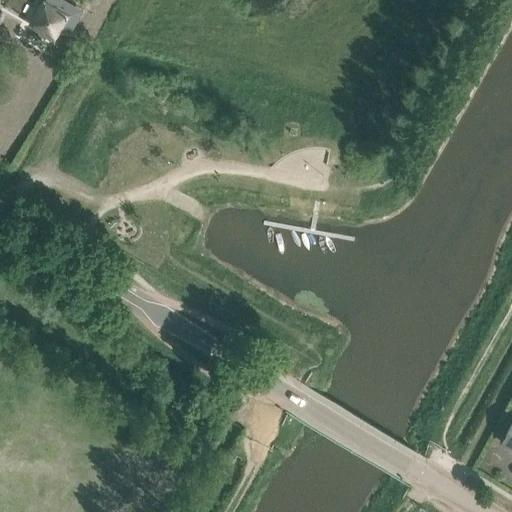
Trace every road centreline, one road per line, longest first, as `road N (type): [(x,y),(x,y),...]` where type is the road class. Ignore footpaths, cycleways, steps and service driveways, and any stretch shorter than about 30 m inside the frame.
road 1 (track): [(511,17),(413,177),(367,194),(206,166),(98,211),(42,185),(0,207)]
road 2 (tertiary): [(484,511),(0,218)]
